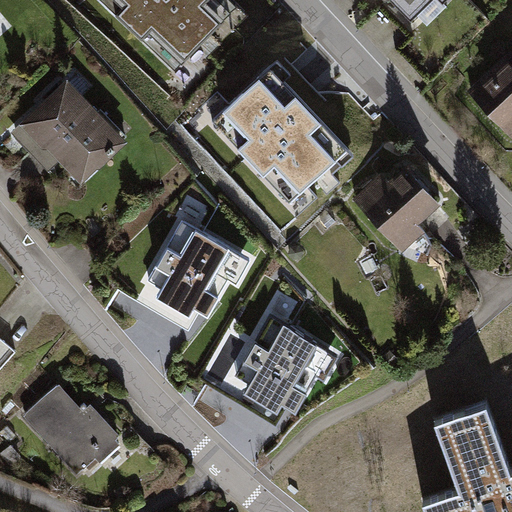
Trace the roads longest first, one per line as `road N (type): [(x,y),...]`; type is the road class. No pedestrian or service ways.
road 1 (residential): [(0,219),(222,471),(279,511)]
road 2 (residential): [(306,0),(511,212)]
